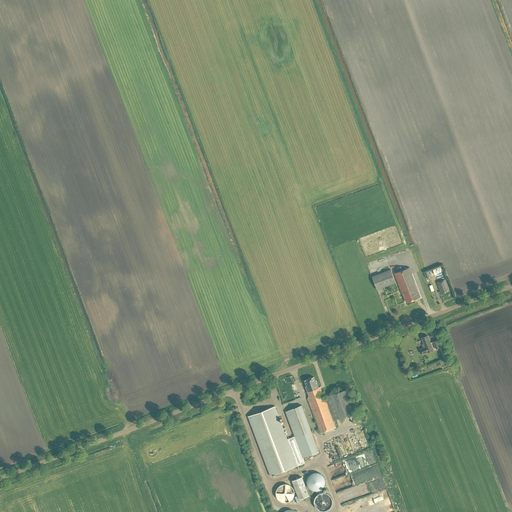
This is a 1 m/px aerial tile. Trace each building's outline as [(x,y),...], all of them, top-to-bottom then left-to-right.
[(436,268),(432,269),(435,275),(438,274),(440,273),(443,272),(441,266),(440,266),(436,268)] [(417,287),(409,268),(394,273),(402,293),(403,293),(406,302),(420,297),(417,287)] [(377,290),(396,283),(391,270),(372,277),(377,290)] [(449,291),(445,280),(437,283),(441,292),(442,291),(443,293),(449,291)] [(428,335),(422,338),(424,343),(422,344),(424,348),(420,349),(422,354),(427,352),(433,350),(432,346),(428,335)] [(306,387),(306,388),(303,389),(305,393),(308,392),(309,396),(308,399),(320,433),(336,427),(334,421),(353,414),(345,391),(325,398),(324,395),(323,395),(320,387),(319,388),(317,382),(316,383),(314,377),(305,380),(307,386),(306,387)] [(303,458),(319,452),(302,405),(286,411),(303,458)] [(270,476),(297,466),(275,406),(248,416),(270,476)] [(307,478),(307,481),(307,483),(308,486),(309,488),(312,490),(314,491),(317,491),(320,490),(322,489),(324,486),(325,484),(325,481),(325,478),(323,476),(321,474),(319,473),(316,472),(313,473),(311,474),(309,476),(307,478)] [(292,480),(299,499),(309,495),(302,477),(292,480)] [(276,491),(276,493),(276,495),(277,497),(277,498),(279,500),(280,501),(282,502),(284,502),(285,502),(287,502),(289,502),(290,501),(292,500),(293,498),(294,497),(294,495),(295,493),(294,491),(294,490),(293,488),(292,486),(290,485),(289,484),(287,484),(285,484),(284,484),(282,484),(280,485),(278,487),(277,488),(277,490),(276,491)] [(314,500),(314,502),(314,505),(315,506),(316,508),(318,509),(319,510),(321,511),(323,511),(325,511),(327,510),(328,510),(330,508),(331,507),(332,505),(332,504),(333,502),(332,500),(332,498),(330,496),(329,494),(327,493),(326,493),(324,492),(322,493),(320,493),(318,494),(317,495),(316,496),(315,498),(314,500)]
